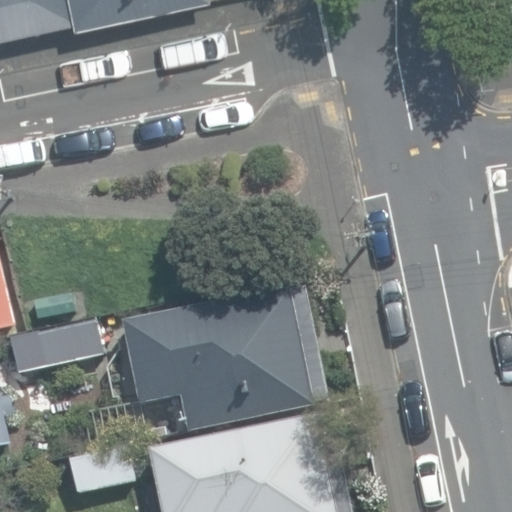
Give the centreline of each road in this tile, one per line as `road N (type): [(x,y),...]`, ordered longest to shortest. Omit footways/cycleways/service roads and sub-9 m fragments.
road 1 (residential): [(0,126),(403,43)]
road 2 (residential): [(495,511),(434,195)]
road 3 (residential): [(434,195),(403,43)]
